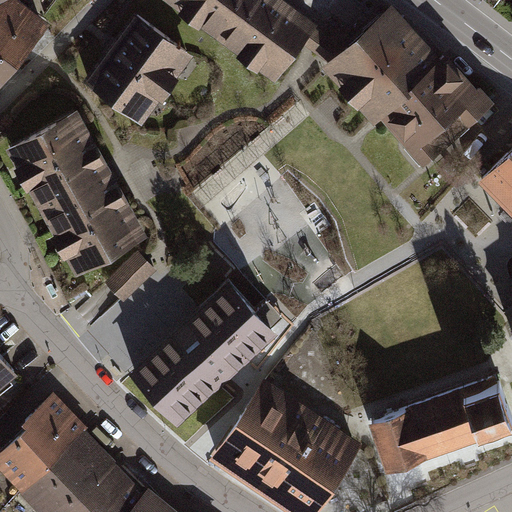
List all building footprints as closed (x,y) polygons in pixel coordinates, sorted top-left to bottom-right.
[(0,0),(0,82),(47,25),(18,1),(18,0),(0,0)] [(286,0),(161,0),(269,84),(316,23),(286,0)] [(390,4),(318,67),(364,119),(374,111),(401,87),(394,80),(429,49),(390,4)] [(74,75),(131,119),(183,52),(127,8),(74,75)] [(401,87),(374,111),(420,164),(489,104),(436,43),(429,49),(394,80),(401,87)] [(6,152),(76,275),(147,234),(77,111),(6,152)] [(511,141),(475,177),(511,214),(511,141)] [(142,245),(110,275),(128,294),(160,264),(142,245)] [(274,324),(224,272),(125,367),(174,419),(274,324)] [(0,353),(0,390),(18,378),(0,353)] [(496,371),(373,415),(390,463),(421,452),(422,455),(484,433),(481,426),(511,415),(496,371)] [(265,375),(211,453),(297,511),(305,511),(357,438),(265,375)] [(50,458),(86,425),(53,390),(18,423),(50,458)] [(0,463),(21,485),(50,458),(18,423),(0,443),(0,463)] [(100,511),(136,479),(86,425),(50,458),(21,485),(46,511),(100,511)] [(100,511),(156,511),(166,499),(136,479),(100,511)] [(156,511),(184,511),(166,499),(156,511)]
